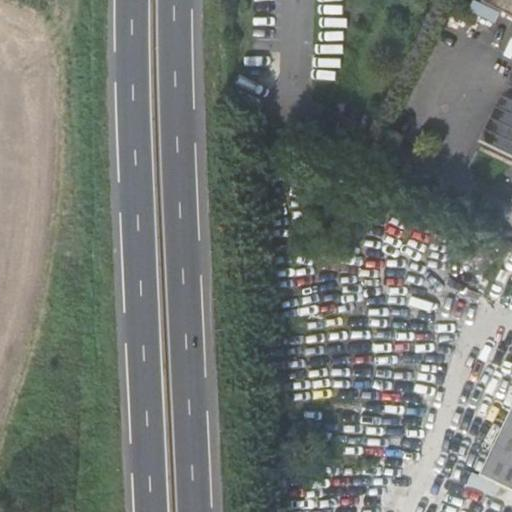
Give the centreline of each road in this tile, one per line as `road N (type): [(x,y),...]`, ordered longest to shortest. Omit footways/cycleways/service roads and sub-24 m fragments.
road 1 (trunk): [(133,0),(152,511)]
road 2 (trunk): [(193,511),(176,0)]
road 3 (track): [(75,511),(71,0)]
